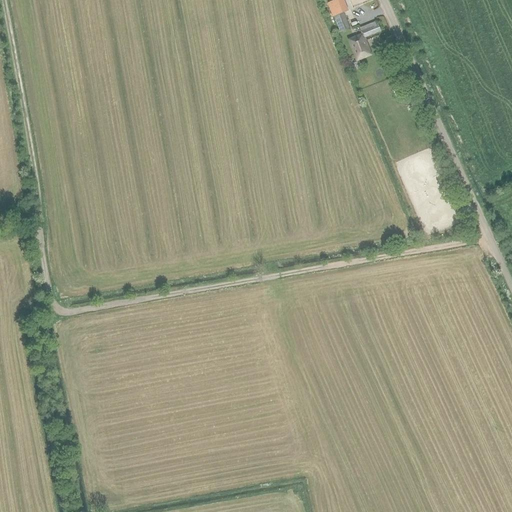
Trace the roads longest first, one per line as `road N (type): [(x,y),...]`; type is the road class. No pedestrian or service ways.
road 1 (track): [(490,237),(67,312),(49,295),(36,217),(0,228)]
road 2 (unclassified): [(511,285),(383,0)]
road 3 (track): [(36,217),(0,0)]
